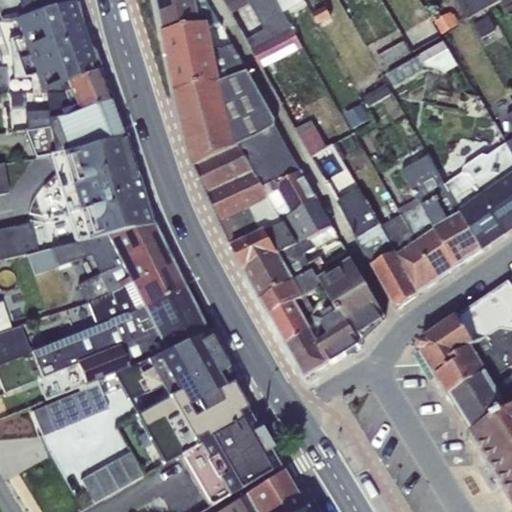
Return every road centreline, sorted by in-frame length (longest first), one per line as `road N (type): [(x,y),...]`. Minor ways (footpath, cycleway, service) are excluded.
road 1 (secondary): [(290,412),(206,269),(171,189),(112,0)]
road 2 (residential): [(290,412),(373,367),(402,330),(511,253)]
